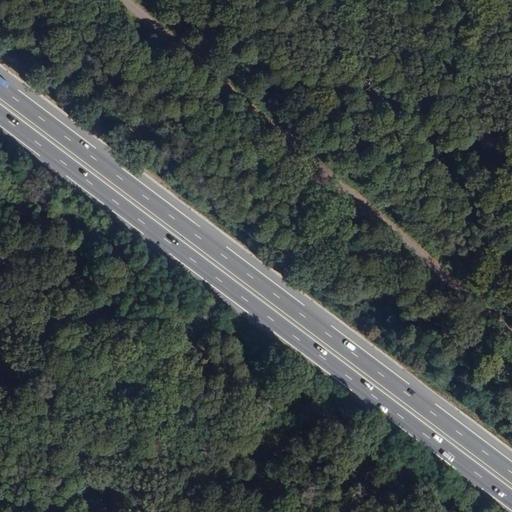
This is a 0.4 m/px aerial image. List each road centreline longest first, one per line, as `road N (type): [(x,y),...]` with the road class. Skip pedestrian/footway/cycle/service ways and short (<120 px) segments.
road 1 (motorway): [(511,469),(0,84)]
road 2 (motorway): [(0,118),(511,503)]
road 3 (track): [(511,330),(122,0)]
road 4 (unknown): [(0,252),(282,511)]
